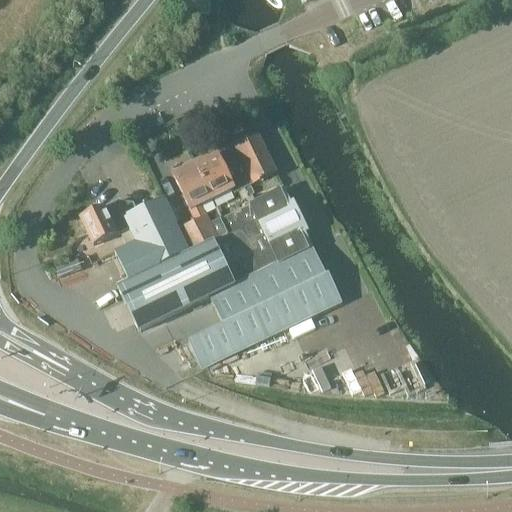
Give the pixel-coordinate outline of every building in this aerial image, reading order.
[(242,166),(233,170),(243,191),(277,176),(258,136),(233,148),(242,166)] [(215,157),(194,166),(212,204),(233,194),(234,196),(243,191),(233,170),(223,175),(215,157)] [(195,223),(180,230),(191,254),(217,242),(202,209),(212,204),(194,166),(173,176),(195,223)] [(191,254),(128,284),(116,290),(138,334),(209,300),(222,328),(188,344),(201,372),(341,305),(328,277),(325,278),(305,236),(308,235),(293,203),(290,204),(283,190),(248,207),(248,208),(220,221),(227,237),(217,242),(191,254)] [(128,284),(191,254),(189,254),(176,227),(177,226),(164,200),(126,218),(128,231),(134,245),(114,255),(128,284)] [(128,231),(126,218),(119,202),(80,221),(92,249),(118,237),(118,236),(128,231)]
